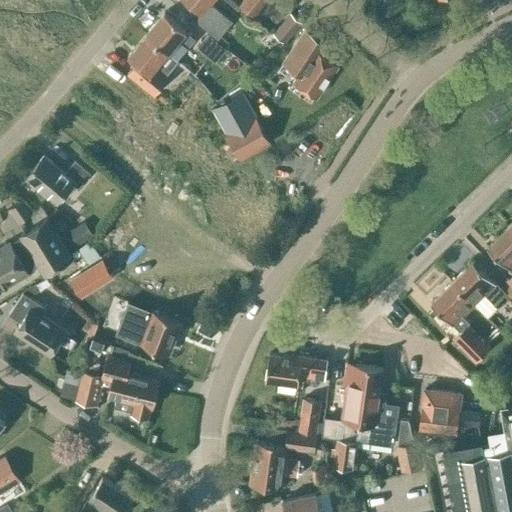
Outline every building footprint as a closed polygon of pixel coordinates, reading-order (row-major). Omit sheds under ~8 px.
[(210,0),(187,0),(201,11),(194,19),(217,38),(232,21),(210,2),(210,0)] [(266,0),(242,0),(238,5),(253,17),(266,0)] [(164,12),(145,34),(168,53),(177,60),(186,48),(187,47),(191,51),(207,32),(181,10),(173,19),(164,12)] [(290,13),(274,32),(285,41),(301,22),(290,13)] [(305,29),(283,62),(299,73),(294,81),(316,96),(337,65),(322,55),(329,45),(322,40),(305,29)] [(136,63),(127,73),(152,95),(167,79),(164,76),(168,72),(158,64),(168,53),(145,34),(127,55),(136,63)] [(208,35),(198,47),(215,61),(216,60),(220,54),(225,50),(208,35)] [(240,158),(269,142),(255,116),(226,132),(240,158)] [(64,173),(43,155),(26,177),(56,202),(73,183),(78,187),(90,173),(75,160),(64,173)] [(9,209),(18,224),(31,215),(21,201),(9,209)] [(0,247),(0,289),(26,273),(24,270),(34,263),(42,275),(68,259),(45,221),(18,238),(19,239),(9,246),(8,243),(0,247)] [(84,221),(67,232),(76,247),(94,236),(84,221)] [(511,228),(509,225),(487,246),(510,269),(503,275),(511,284),(504,291),(504,292),(505,293),(505,292),(511,299),(511,228)] [(89,241),(79,248),(89,263),(99,257),(89,241)] [(473,261),(452,281),(474,304),(479,309),(487,317),(497,307),(494,304),(505,293),(504,292),(495,283),(473,261)] [(452,281),(430,302),(459,331),(452,338),(475,362),(489,348),(467,325),(469,323),(467,321),(462,316),(474,304),(452,281)] [(37,283),(24,290),(31,295),(40,290),(37,283)] [(14,331),(50,354),(66,330),(63,329),(40,314),(46,306),(23,291),(8,314),(20,322),(14,331)] [(95,316),(118,324),(126,302),(103,294),(95,316)] [(73,301),(66,296),(62,302),(69,307),(73,301)] [(128,301),(115,334),(131,340),(166,353),(179,321),(144,307),(128,301)] [(100,351),(104,341),(92,337),(88,346),(100,351)] [(291,356),(269,353),(265,380),(297,384),(299,374),(326,378),(329,359),(291,353),(291,356)] [(503,354),(495,362),(502,369),(510,361),(503,354)] [(150,406),(152,406),(159,381),(127,373),(130,361),(106,355),(101,375),(113,378),(109,395),(116,397),(114,406),(132,411),(132,414),(147,418),(150,406)] [(322,434),(322,435),(335,437),(332,466),(352,469),(356,440),(370,442),(370,441),(392,444),(398,405),(384,403),(386,392),(378,391),(382,367),(355,363),(354,367),(346,366),(344,381),(349,382),(344,419),(324,416),(323,422),(322,434)] [(83,370),(82,372),(66,369),(60,395),(97,405),(103,382),(96,380),(98,374),(83,370)] [(421,404),(418,427),(455,432),(458,409),(459,393),(423,388),(421,404)] [(296,430),(315,433),(317,421),(320,400),(301,397),(297,426),(296,430)] [(477,434),(424,444),(426,453),(442,450),(446,473),(454,511),(511,511),(511,404),(501,407),(501,408),(502,408),(506,426),(487,430),(489,441),(479,443),(477,434)] [(480,411),(462,409),(460,421),(478,423),(480,411)] [(398,445),(396,445),(401,470),(419,466),(413,442),(410,427),(408,420),(400,419),(400,426),(398,445)] [(317,421),(315,433),(322,434),(323,422),(317,421)] [(267,426),(265,442),(257,441),(254,462),(297,468),(298,460),(287,459),(286,462),(282,462),(284,448),(314,452),(315,433),(296,430),(267,426)] [(0,489),(17,479),(4,458),(0,460),(0,489)] [(296,477),(297,468),(254,462),(251,484),(278,488),(280,472),(285,473),(285,475),(296,477)] [(324,481),(324,479),(322,468),(310,470),(312,474),(313,482),(324,481)] [(123,511),(134,497),(102,476),(80,509),(84,511),(93,511),(98,504),(110,511),(123,511)] [(316,494),(319,511),(331,511),(328,492),(316,494)] [(282,499),(284,511),(318,511),(315,493),(282,499)]
